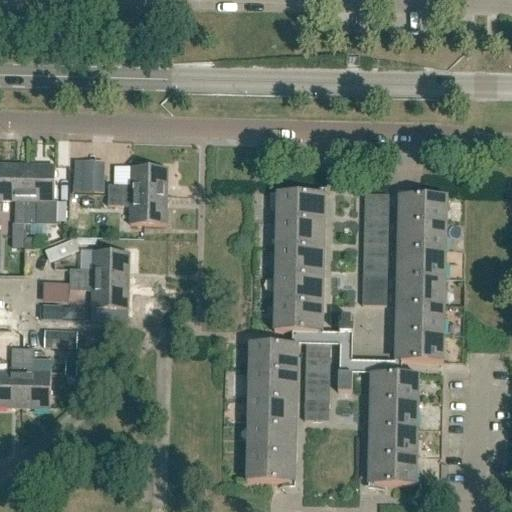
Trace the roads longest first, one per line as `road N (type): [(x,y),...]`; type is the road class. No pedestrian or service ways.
road 1 (residential): [(511,147),(436,136),(0,121)]
road 2 (secondary): [(511,87),(0,75)]
road 3 (residential): [(511,6),(347,0)]
